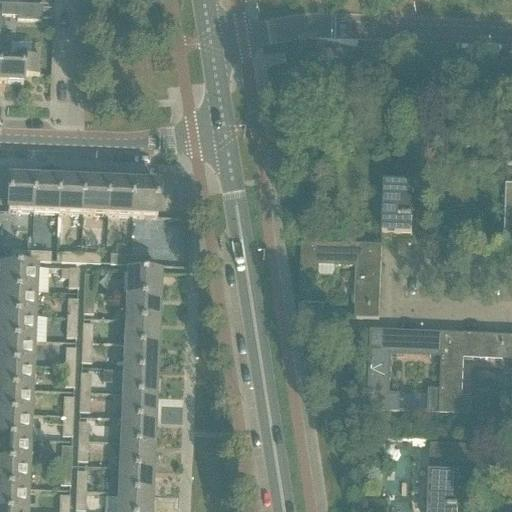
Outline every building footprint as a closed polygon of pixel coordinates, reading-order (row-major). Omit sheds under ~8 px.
[(1,6),(0,19),(25,20),(25,23),(41,23),(41,7),(1,6)] [(0,42),(0,85),(22,86),(23,77),(23,58),(9,58),(9,43),(0,42)] [(39,59),(23,58),(23,77),(39,78),(39,59)] [(384,186),(382,236),(411,238),(413,210),(425,211),(426,185),(426,175),(427,156),(428,128),(407,127),(402,127),(401,150),(406,150),(407,150),(414,150),(413,155),(413,175),(413,185),(413,187),(384,186)] [(9,185),(8,216),(33,217),(34,185),(34,184),(34,185),(34,186),(10,185),(10,184),(9,184),(9,185)] [(34,185),(33,217),(57,218),(59,185),(58,185),(58,187),(35,186),(35,185),(35,184),(34,184),(34,185)] [(59,185),(57,218),(82,219),(83,187),(83,188),(59,187),(59,185)] [(82,219),(82,232),(106,233),(106,220),(108,187),(107,187),(107,189),(84,188),(84,187),(83,187),(82,219)] [(108,187),(106,220),(131,221),(133,188),(132,188),(132,190),(108,189),(108,187)] [(133,188),(131,221),(157,222),(158,189),(157,189),(157,191),(133,190),(133,188)] [(301,246),(301,278),(318,278),(319,269),(357,270),(355,321),(379,322),(382,248),(317,247),(301,246)] [(11,265),(31,265),(31,255),(11,254),(11,265)] [(31,255),(31,265),(50,266),(50,256),(31,255)] [(61,256),(60,266),(79,267),(80,267),(80,257),(61,256)] [(80,257),(80,267),(99,268),(100,258),(80,257)] [(109,268),(130,269),(130,259),(110,258),(109,268)] [(130,259),(130,269),(148,270),(149,260),(130,259)] [(0,286),(4,287),(4,294),(36,296),(37,271),(0,269),(0,286)] [(60,272),(60,283),(67,283),(67,292),(78,293),(78,273),(68,273),(60,272)] [(126,275),(125,300),(158,302),(158,301),(157,301),(158,277),(159,277),(159,276),(126,275)] [(84,279),(83,299),(94,299),(95,280),(84,279)] [(0,310),(3,311),(3,319),(35,320),(36,296),(4,294),(0,294),(0,310)] [(94,299),(83,299),(82,318),(93,319),(94,299)] [(125,300),(124,325),(158,326),(156,325),(157,302),(158,302),(125,300)] [(67,303),(66,322),(77,322),(78,304),(67,303)] [(300,306),(300,319),(323,320),(323,307),(300,306)] [(0,335),(3,336),(2,344),(34,345),(35,320),(3,319),(0,319),(0,335)] [(77,322),(66,322),(66,342),(76,343),(77,322)] [(124,325),(123,349),(157,350),(157,349),(155,349),(156,327),(158,327),(158,326),(124,325)] [(82,328),(81,347),(91,348),(92,329),(83,328),(82,328)] [(367,413),(387,414),(399,415),(400,397),(390,396),(392,358),(431,360),(432,336),(370,333),(367,413)] [(439,416),(471,417),(472,400),(462,399),(463,361),(502,363),(503,359),(503,339),(442,336),(441,356),(441,360),(440,392),(439,416)] [(0,360),(1,360),(1,368),(33,370),(34,345),(2,344),(0,343),(0,360)] [(81,347),(80,367),(81,367),(91,367),(91,348),(81,347)] [(123,349),(122,374),(156,375),(156,374),(155,374),(156,351),(157,351),(157,350),(123,349)] [(65,353),(64,371),(75,371),(76,353),(65,353)] [(0,384),(1,385),(0,393),(32,394),(33,370),(1,368),(0,368),(0,384)] [(75,371),(64,371),(63,392),(74,392),(75,371)] [(122,374),(121,398),(155,400),(155,399),(153,399),(154,376),(156,376),(156,375),(122,374)] [(80,378),(79,397),(89,397),(90,378),(80,378)] [(427,416),(439,416),(440,392),(428,392),(427,416)] [(0,417),(31,419),(32,394),(0,393),(0,417)] [(499,419),(511,419),(511,396),(511,394),(500,394),(499,419)] [(79,397),(78,416),(79,416),(89,417),(89,397),(79,397)] [(121,398),(120,423),(154,424),(154,423),(153,423),(154,400),(155,400),(121,398)] [(63,402),(63,420),(73,421),(74,402),(63,402)] [(0,442),(30,444),(31,419),(0,417),(0,442)] [(73,421),(63,420),(62,441),(72,441),(73,421)] [(120,423),(119,448),(152,449),(153,449),(152,449),(152,425),(154,425),(154,424),(120,423)] [(78,427),(77,446),(87,447),(88,428),(79,427),(78,427)] [(0,467),(29,468),(30,444),(0,442),(0,467)] [(77,446),(76,466),(77,466),(87,466),(87,447),(77,446)] [(119,448),(118,472),(152,474),(152,473),(151,473),(152,450),(152,449),(119,448)] [(430,476),(428,511),(457,511),(458,501),(470,501),(471,466),(472,450),(431,448),(430,476)] [(61,451),(61,469),(71,470),(72,451),(61,451)] [(0,491),(28,493),(29,468),(0,467),(0,491)] [(71,470),(61,469),(60,490),(71,490),(71,470)] [(118,472),(117,497),(151,498),(150,498),(151,474),(152,474),(118,472)] [(76,476),(75,495),(85,496),(86,476),(77,476),(76,476)] [(0,511),(27,511),(28,493),(0,491),(0,511)] [(75,495),(74,511),(84,511),(85,496),(75,495)] [(117,497),(116,511),(149,511),(150,499),(151,499),(151,498),(117,497)] [(59,500),(59,511),(69,511),(70,501),(59,500)]
